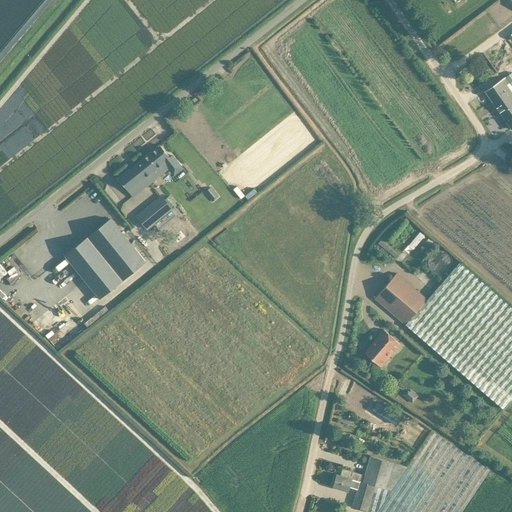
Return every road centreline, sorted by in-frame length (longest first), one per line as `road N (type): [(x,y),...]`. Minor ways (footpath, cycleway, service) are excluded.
road 1 (unclassified): [(309,495),(369,231),(490,150),(490,130),(390,0)]
road 2 (unclassified): [(0,240),(300,0)]
